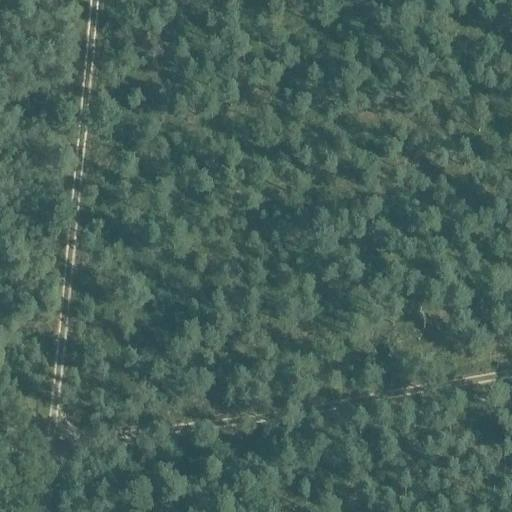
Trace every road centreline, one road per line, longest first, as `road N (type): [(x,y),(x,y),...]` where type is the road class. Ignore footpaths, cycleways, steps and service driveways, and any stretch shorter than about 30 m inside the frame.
road 1 (track): [(511,373),(54,450),(49,511)]
road 2 (track): [(0,446),(54,450),(96,0)]
